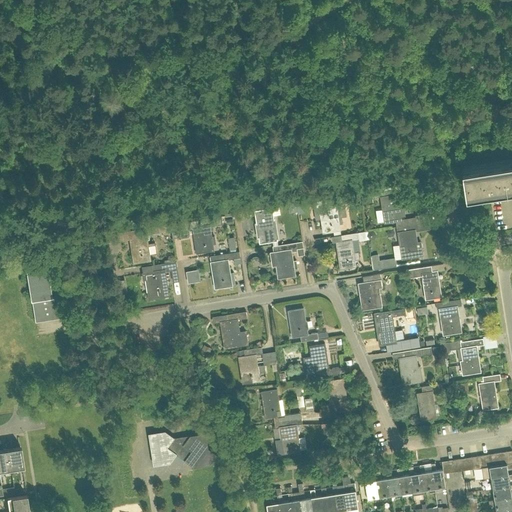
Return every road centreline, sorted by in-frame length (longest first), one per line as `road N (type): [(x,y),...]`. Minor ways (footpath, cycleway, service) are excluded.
road 1 (residential): [(511,430),(399,443),(325,290),(120,319)]
road 2 (track): [(349,0),(236,52),(119,69),(84,69),(0,35)]
